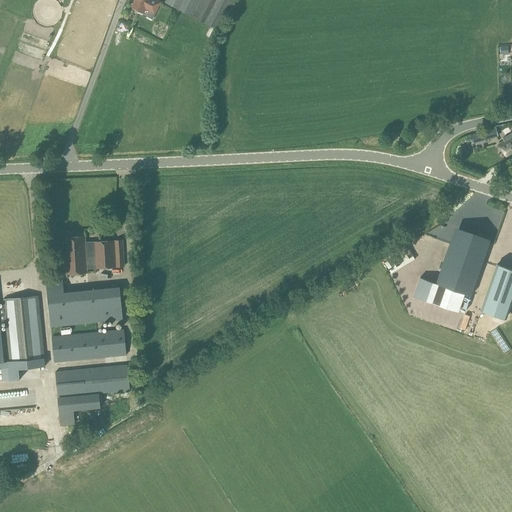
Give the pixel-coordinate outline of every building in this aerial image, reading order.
[(134,0),(131,6),(144,13),(146,9),(154,14),(161,2),(157,0),(134,0)] [(219,30),(234,0),(165,0),(165,1),(219,30)] [(504,134),(502,128),(491,131),(490,130),(479,134),(482,143),(504,134)] [(511,136),(499,144),(508,159),(511,156),(511,136)] [(489,242),(465,234),(461,247),(449,243),(436,283),(420,278),(413,296),(431,302),(432,302),(440,305),(439,305),(458,312),(464,293),(470,296),(489,242)] [(85,236),(62,238),(64,273),(87,272),(87,264),(94,263),(94,269),(125,267),(123,239),(93,241),(93,242),(86,242),(85,236)] [(511,269),(497,265),(482,310),(505,318),(511,298),(511,269)] [(62,273),(45,275),(50,327),(123,320),(119,286),(64,292),(62,273)] [(0,367),(8,367),(9,380),(20,379),(19,368),(45,365),(44,358),(42,358),(36,296),(5,299),(6,307),(0,307),(0,367)] [(52,336),(54,362),(127,355),(124,329),(52,336)] [(58,398),(130,391),(127,364),(55,371),(58,398)] [(32,391),(0,393),(0,409),(33,407),(32,391)]
